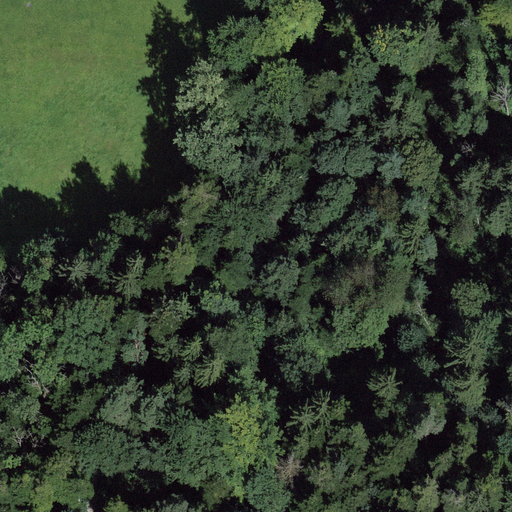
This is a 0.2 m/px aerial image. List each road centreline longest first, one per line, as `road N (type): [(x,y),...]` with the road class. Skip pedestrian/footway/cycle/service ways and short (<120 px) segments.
road 1 (track): [(101,511),(102,453),(135,339),(217,152),(278,76),(387,0)]
road 2 (track): [(511,330),(222,465),(158,511)]
